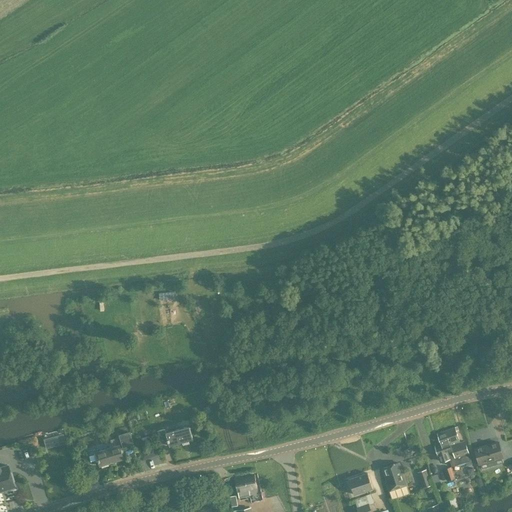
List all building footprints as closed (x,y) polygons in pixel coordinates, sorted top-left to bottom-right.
[(169,447),(193,441),(189,427),(166,433),(165,429),(158,431),(161,444),(168,443),(169,447)] [(456,427),(446,430),(452,450),(447,452),(449,458),(452,467),(466,462),(467,465),(472,464),(471,461),(468,452),(464,441),(459,443),(455,430),(457,430),(457,428),(456,427)] [(441,444),(435,446),(440,461),(449,458),(447,452),(452,450),(446,430),(437,433),(438,434),(441,444)] [(129,433),(118,436),(123,451),(134,448),(133,442),(129,433)] [(49,438),(44,440),(46,449),(52,447),(49,438)] [(475,449),(480,465),(503,459),(498,442),(475,449)] [(100,466),(123,459),(119,446),(96,452),(95,449),(88,451),(91,464),(99,462),(100,466)] [(147,451),(140,453),(143,460),(147,459),(149,455),(147,451)] [(383,468),(387,480),(385,481),(388,490),(390,489),(392,490),(395,489),(396,487),(405,484),(398,462),(383,468)] [(7,466),(0,467),(0,491),(13,488),(7,466)] [(451,467),(446,468),(444,469),(447,480),(454,478),(451,467)] [(426,470),(417,472),(421,484),(430,481),(426,470)] [(367,473),(353,478),(348,480),(354,495),(372,488),(367,473)] [(252,475),(235,479),(237,488),(237,491),(238,491),(239,496),(250,494),(250,497),(251,500),(252,504),(264,502),(260,486),(257,486),(256,484),(254,475),(252,475)] [(454,497),(443,500),(446,511),(455,508),(454,505),(456,504),(454,497)]
